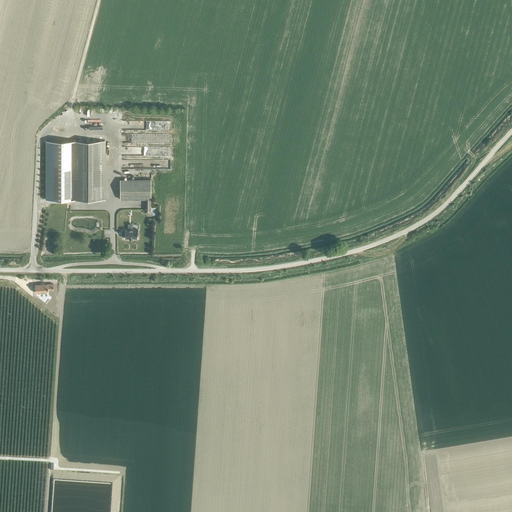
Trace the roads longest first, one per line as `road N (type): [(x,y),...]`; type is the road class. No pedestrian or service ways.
road 1 (unclassified): [(0,270),(249,270),(360,250),(421,223),(511,130)]
road 2 (track): [(66,128),(98,0)]
